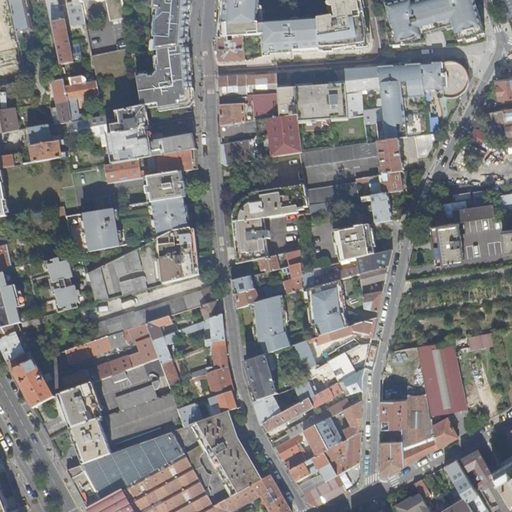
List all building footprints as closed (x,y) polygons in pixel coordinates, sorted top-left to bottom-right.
[(8,0),(17,35),(20,35),(32,32),(26,1),(25,0),(36,0),(38,2),(41,1),(46,0),(45,0),(8,0)] [(45,0),(46,0),(47,8),(59,66),(74,63),(63,12),(59,12),(56,0),(72,0),(73,3),(67,4),(72,27),(85,25),(81,4),(80,0),(45,0)] [(80,0),(81,4),(83,3),(82,0),(95,0),(95,1),(96,3),(105,1),(109,22),(125,20),(121,0),(80,0)] [(153,16),(156,17),(154,42),(151,43),(150,52),(170,48),(171,49),(189,46),(188,39),(190,14),(191,0),(154,0),(154,9),(153,16)] [(222,0),(221,13),(250,12),(259,12),(259,0),(222,0)] [(328,0),(330,9),(364,8),(362,0),(328,0)] [(398,0),(384,4),(391,46),(426,43),(425,35),(424,34),(430,32),(420,0),(398,0)] [(478,8),(475,0),(420,0),(430,32),(436,30),(447,27),(446,26),(450,25),(454,24),(456,32),(458,40),(466,38),(467,40),(477,37),(476,35),(480,34),(480,36),(485,35),(478,8)] [(319,32),(368,31),(364,8),(330,9),(331,20),(318,22),(319,32)] [(250,12),(221,13),(220,27),(219,37),(243,36),(262,34),(264,34),(289,33),(288,20),(262,21),(259,14),(259,12),(250,12)] [(289,33),(290,52),(306,52),(320,51),(319,43),(319,32),(318,22),(318,18),(317,19),(302,19),(302,30),(297,30),(296,19),(288,20),(289,33)] [(339,50),(366,48),(370,43),(369,40),(368,31),(319,32),(319,43),(320,51),(335,50),(334,42),(341,41),(341,46),(338,46),(339,50)] [(274,53),(290,52),(289,33),(264,34),(265,51),(272,51),(272,54),(274,53)] [(243,36),(219,37),(219,45),(219,52),(219,59),(221,62),(231,62),(245,61),(243,36)] [(190,58),(189,46),(171,49),(170,48),(150,52),(147,53),(145,53),(132,55),(142,108),(146,107),(147,113),(188,106),(193,101),(192,90),(190,58)] [(131,50),(92,57),(97,82),(100,95),(104,115),(106,114),(117,113),(122,112),(142,108),(132,55),(131,50)] [(451,61),(437,62),(434,63),(434,65),(422,66),(422,64),(387,66),(379,67),(381,89),(382,98),(385,120),(413,116),(427,114),(424,89),(435,88),(437,92),(440,95),(443,96),(446,97),(448,98),(452,98),(456,97),(459,96),(463,93),(467,89),(468,86),(469,81),(469,78),(469,75),(468,74),(466,69),(464,67),(462,65),(458,63),(455,62),(451,61)] [(381,89),(379,67),(372,67),(354,68),(345,69),(346,82),(346,85),(348,118),(364,116),(365,123),(378,122),(385,120),(382,98),(377,99),(378,107),(379,107),(379,109),(364,112),(362,91),(381,89)] [(220,91),(221,127),(280,117),(278,89),(278,87),(277,74),(265,74),(225,77),(219,77),(220,91)] [(68,101),(71,122),(80,120),(76,99),(100,95),(97,82),(84,85),(83,77),(70,79),(72,87),(64,88),(67,101),(68,101)] [(511,97),(511,78),(496,81),(499,100),(511,97)] [(54,125),(65,123),(71,122),(68,101),(67,101),(64,88),(63,82),(62,81),(52,83),(57,107),(51,109),(54,125)] [(278,89),(280,117),(298,115),(299,122),(316,121),(331,119),(348,118),(346,85),(329,86),(313,87),(296,88),(289,88),(278,89)] [(146,107),(142,108),(122,112),(117,113),(119,124),(113,125),(114,134),(150,128),(147,113),(146,107)] [(476,162),(511,156),(511,108),(484,113),(484,120),(492,119),(493,125),(505,123),(509,146),(496,148),(493,148),(479,151),(480,158),(475,159),(476,162)] [(0,119),(3,134),(19,131),(15,109),(0,111),(0,119)] [(65,123),(69,140),(82,138),(102,136),(108,135),(109,134),(111,134),(106,114),(104,115),(80,120),(71,122),(65,123)] [(413,116),(385,120),(378,122),(380,142),(399,139),(416,136),(429,134),(427,114),(413,116)] [(280,117),(221,127),(221,133),(221,136),(258,131),(259,136),(253,141),(251,140),(222,144),(222,154),(223,165),(300,153),(303,153),(299,125),(299,122),(298,115),(280,117)] [(28,129),(31,147),(52,143),(49,126),(28,129)] [(472,132),(469,130),(465,137),(480,145),(486,134),(475,127),(472,132)] [(196,150),(195,141),(194,136),(196,136),(196,135),(194,135),(194,134),(192,134),(192,136),(154,142),(153,138),(149,139),(148,130),(151,130),(150,128),(114,134),(111,134),(109,134),(108,135),(110,148),(113,165),(196,150)] [(429,134),(416,136),(419,158),(427,157),(438,133),(429,134)] [(104,149),(110,148),(108,135),(102,136),(104,149)] [(303,153),(300,153),(303,167),(381,155),(384,175),(400,172),(404,172),(399,139),(380,142),(303,153)] [(52,143),(31,147),(34,163),(70,157),(70,153),(62,154),(61,146),(65,145),(64,141),(52,143)] [(474,147),(463,141),(454,158),(465,164),(474,147)] [(180,173),(197,170),(196,150),(113,165),(106,166),(107,177),(108,184),(146,178),(150,177),(180,173)] [(0,157),(0,168),(23,165),(21,154),(0,157)] [(384,175),(356,179),(356,183),(356,184),(358,184),(371,182),(373,196),(389,193),(404,190),(400,172),(384,175)] [(180,198),(184,198),(184,196),(183,191),(185,191),(186,191),(185,183),(184,183),(182,183),(181,175),(180,173),(150,177),(151,187),(154,186),(154,194),(152,194),(153,203),(180,198)] [(152,203),(153,203),(152,194),(154,194),(154,186),(151,187),(150,177),(146,178),(150,203),(152,203)] [(356,183),(307,191),(309,205),(347,200),(359,198),(358,184),(356,184),(356,183)] [(448,185),(451,203),(467,200),(465,183),(448,185)] [(237,220),(241,264),(243,263),(259,260),(261,259),(269,257),(267,240),(268,240),(268,239),(270,238),(272,238),(271,230),(268,231),(267,231),(267,230),(265,230),(264,218),(266,218),(300,213),(300,210),(306,210),(305,208),(310,207),(309,205),(307,191),(306,187),(250,196),(251,199),(243,205),(238,212),(237,220)] [(393,220),(389,193),(373,196),(368,196),(362,197),(362,202),(370,201),(370,199),(373,199),(374,206),(370,207),(369,209),(370,211),(371,211),(375,211),(376,220),(373,221),(373,219),(366,220),(367,225),(371,224),(393,220)] [(511,208),(511,193),(498,195),(499,209),(511,208)] [(158,234),(175,230),(189,228),(186,209),(183,210),(182,206),(185,205),(184,198),(180,198),(153,203),(154,211),(156,210),(157,214),(155,214),(157,234),(158,234)] [(348,208),(347,200),(309,205),(310,207),(311,214),(348,208)] [(459,221),(495,216),(494,204),(454,210),(456,222),(459,221)] [(55,217),(65,215),(63,207),(53,209),(55,217)] [(113,209),(83,214),(89,252),(119,246),(115,221),(113,221),(113,218),(115,218),(113,209)] [(425,216),(427,227),(433,226),(451,223),(451,219),(447,219),(446,217),(445,217),(445,213),(425,216)] [(456,222),(451,223),(433,226),(436,245),(439,265),(466,261),(459,221),(456,222)] [(371,224),(367,225),(355,227),(336,231),(341,263),(357,259),(376,254),(371,224)] [(159,239),(164,284),(197,276),(194,250),(191,227),(189,228),(175,230),(159,239)] [(511,229),(502,231),(506,252),(511,250),(511,229)] [(0,246),(7,245),(14,244),(13,240),(7,241),(7,239),(3,239),(3,237),(0,237),(0,246)] [(0,272),(3,272),(13,270),(7,245),(0,246),(0,272)] [(114,261),(118,276),(142,270),(135,250),(114,261)] [(301,250),(300,250),(277,255),(278,260),(288,258),(290,266),(302,263),(301,250)] [(322,277),(322,285),(341,280),(361,274),(389,266),(391,259),(393,251),(376,254),(357,259),(359,266),(322,277)] [(278,260),(277,255),(272,257),(269,257),(261,259),(259,260),(261,271),(268,270),(268,272),(280,269),(278,260)] [(56,305),(59,313),(78,308),(77,302),(80,302),(75,286),(73,286),(70,278),(73,277),(68,260),(65,261),(64,257),(44,261),(46,270),(49,269),(52,279),(49,280),(54,295),(56,294),(59,304),(56,305)] [(241,264),(233,265),(230,266),(231,270),(232,281),(257,275),(256,270),(251,271),(250,268),(244,269),(243,263),(241,264)] [(290,280),(303,276),(302,272),(302,263),(290,266),(291,267),(283,268),(284,271),(287,270),(290,280)] [(389,266),(361,274),(362,286),(386,279),(389,266)] [(314,269),(315,287),(322,285),(322,277),(321,267),(314,269)] [(88,273),(95,303),(108,299),(99,268),(88,273)] [(303,276),(304,290),(307,289),(309,288),(315,287),(314,269),(302,272),(303,276)] [(8,287),(3,272),(0,272),(0,328),(18,324),(21,323),(17,308),(21,307),(15,285),(8,287)] [(257,275),(232,281),(233,286),(233,287),(234,295),(256,289),(255,287),(271,283),(268,272),(257,275)] [(120,283),(123,295),(147,289),(143,276),(120,283)] [(286,281),(289,294),(299,291),(304,290),(303,276),(290,280),(286,281)] [(316,323),(321,337),(350,327),(345,313),(341,280),(322,285),(315,287),(309,288),(307,289),(313,324),(316,323)] [(262,288),(263,292),(265,291),(266,294),(282,289),(281,283),(262,288)] [(367,296),(382,293),(384,284),(370,287),(367,290),(367,296)] [(206,304),(217,301),(216,287),(202,291),(206,304)] [(256,289),(234,295),(236,305),(237,309),(249,306),(249,305),(252,304),(259,302),(256,289)] [(97,340),(147,324),(170,316),(200,306),(206,304),(202,291),(135,313),(135,311),(92,325),(97,340)] [(365,310),(378,313),(383,293),(382,293),(367,296),(363,296),(365,310)] [(259,347),(262,357),(267,355),(292,346),(286,333),(287,332),(283,295),(259,302),(252,304),(257,343),(259,343),(259,345),(260,347),(259,347)] [(205,321),(222,315),(220,309),(217,301),(206,304),(200,306),(205,321)] [(223,315),(222,315),(205,321),(186,329),(167,336),(153,341),(160,358),(162,364),(172,360),(167,346),(179,341),(178,340),(188,336),(188,335),(198,332),(198,333),(205,330),(206,347),(213,344),(214,342),(225,341),(224,330),(223,315)] [(47,322),(46,316),(22,323),(23,329),(47,322)] [(147,324),(153,341),(167,336),(166,333),(163,334),(160,327),(172,323),(170,316),(147,324)] [(295,345),(310,383),(315,396),(365,369),(371,342),(362,345),(355,338),(335,349),(336,351),(324,357),(327,363),(320,367),(319,365),(317,366),(309,344),(316,342),(318,346),(349,334),(354,334),(372,338),(376,322),(377,318),(350,327),(321,337),(295,345)] [(13,370),(30,362),(16,332),(21,330),(18,324),(0,328),(0,345),(3,352),(8,362),(13,370)] [(125,371),(160,358),(153,341),(147,324),(97,340),(56,354),(61,367),(77,362),(136,340),(141,352),(124,357),(110,363),(85,372),(84,371),(64,379),(69,392),(98,381),(112,376),(117,374),(125,371)] [(490,333),(468,336),(470,350),(492,346),(490,333)] [(216,371),(229,367),(227,354),(225,341),(214,342),(213,344),(216,371)] [(469,409),(453,341),(418,347),(425,383),(428,394),(432,416),(462,410),(469,409)] [(250,381),(256,403),(275,396),(279,395),(267,355),(262,357),(245,363),(250,381)] [(52,364),(49,357),(42,359),(44,366),(52,364)] [(44,376),(36,360),(35,359),(30,362),(13,370),(22,388),(33,408),(55,397),(48,382),(53,379),(50,373),(44,376)] [(170,386),(181,383),(172,360),(162,364),(170,386)] [(394,363),(387,364),(383,379),(383,391),(383,401),(390,400),(390,397),(389,374),(394,374),(394,363)] [(211,398),(231,391),(234,390),(229,367),(216,371),(210,373),(199,377),(200,380),(202,379),(209,379),(213,394),(210,395),(211,398)] [(193,378),(199,377),(210,373),(208,368),(192,374),(193,378)] [(310,398),(314,408),(315,409),(343,393),(344,397),(348,394),(349,395),(363,391),(363,380),(365,369),(315,396),(310,398)] [(128,378),(125,371),(117,374),(112,376),(115,382),(128,378)] [(110,414),(98,381),(69,392),(59,396),(66,415),(71,429),(73,427),(110,414)] [(121,410),(158,397),(153,383),(116,397),(121,410)] [(301,387),(306,400),(310,398),(315,396),(310,383),(301,387)] [(228,412),(237,408),(235,401),(231,391),(211,398),(209,398),(211,404),(208,405),(212,417),(228,412)] [(178,409),(172,392),(158,397),(121,410),(110,414),(73,427),(71,429),(72,432),(80,455),(83,464),(119,451),(117,444),(183,421),(178,409)] [(432,416),(428,394),(404,396),(404,399),(407,399),(407,427),(402,427),(403,437),(403,441),(405,466),(421,457),(438,448),(435,433),(434,426),(432,416)] [(258,414),(262,425),(264,424),(283,413),(275,396),(256,403),(254,403),(258,414)] [(283,413),(264,424),(269,434),(314,408),(310,398),(306,400),(283,413)] [(344,412),(353,406),(349,398),(319,415),(322,423),(331,418),(344,412)] [(390,400),(383,401),(382,410),(382,415),(382,429),(386,429),(391,428),(402,427),(407,427),(407,399),(404,399),(390,400)] [(348,440),(362,432),(362,419),(362,401),(353,406),(344,412),(352,427),(343,431),(344,432),(342,433),(343,436),(345,435),(348,440)] [(192,425),(185,407),(178,409),(183,421),(185,427),(192,425)] [(240,492),(261,480),(242,446),(237,436),(228,412),(212,417),(200,422),(215,448),(217,447),(220,452),(218,454),(240,492)] [(292,440),(302,434),(304,433),(310,430),(316,426),(322,423),(319,415),(318,414),(287,431),(289,435),(292,440)] [(316,426),(329,451),(343,442),(331,418),(322,423),(316,426)] [(438,448),(459,437),(449,418),(434,426),(435,433),(438,448)] [(484,423),(482,418),(473,423),(476,428),(484,423)] [(314,462),(320,471),(331,465),(324,453),(329,451),(316,426),(310,430),(304,433),(317,457),(313,459),(314,462)] [(395,438),(403,437),(402,427),(391,428),(392,438),(395,438)] [(157,474),(187,458),(173,432),(119,451),(83,464),(67,470),(88,509),(90,511),(157,474)] [(343,442),(329,451),(324,453),(331,465),(338,477),(361,464),(361,452),(362,447),(362,432),(348,440),(343,442)] [(280,452),(285,460),(300,451),(295,442),(298,440),(300,444),(305,440),(302,434),(292,440),(277,448),(280,452)] [(277,448),(292,440),(289,435),(274,443),(277,448)] [(388,475),(405,466),(403,441),(395,441),(390,442),(382,442),(382,453),(381,471),(386,474),(388,475)] [(493,472),(479,448),(472,452),(466,455),(462,458),(469,470),(475,467),(485,482),(496,476),(495,475),(493,472)] [(286,464),(297,483),(315,473),(313,469),(308,471),(306,467),(304,464),(309,461),(308,458),(305,459),(303,455),(286,464)] [(262,496),(271,511),(291,511),(270,475),(261,480),(240,492),(220,503),(224,511),(217,511),(187,458),(157,474),(90,511),(232,511),(262,496)] [(451,464),(446,466),(465,497),(473,511),(488,511),(457,460),(451,464)] [(511,460),(493,472),(495,475),(503,470),(511,464),(511,460)] [(511,502),(511,464),(503,470),(495,475),(496,476),(509,499),(511,502)] [(300,487),(304,495),(334,479),(338,477),(331,465),(320,471),(323,476),(316,479),(311,481),(300,487)] [(485,482),(479,486),(482,491),(491,486),(501,504),(509,499),(496,476),(485,482)] [(318,508),(343,495),(334,479),(304,495),(311,506),(318,508)] [(431,494),(422,479),(418,481),(415,483),(421,493),(424,499),(431,494)] [(0,489),(6,506),(9,506),(0,481),(0,489)] [(0,511),(8,511),(6,506),(0,489),(0,511)] [(432,511),(424,499),(421,493),(414,497),(413,495),(397,505),(401,511),(418,511),(419,511),(418,511),(432,511)] [(473,511),(465,497),(454,505),(458,511),(473,511)] [(509,499),(501,504),(505,511),(511,511),(511,503),(511,502),(509,499)]
